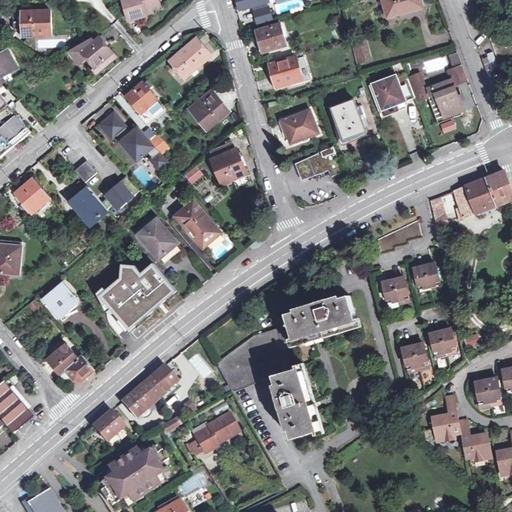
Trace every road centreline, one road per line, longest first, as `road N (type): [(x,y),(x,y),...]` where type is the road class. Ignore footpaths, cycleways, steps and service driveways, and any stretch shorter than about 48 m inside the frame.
road 1 (residential): [(220,5),(187,21),(0,179)]
road 2 (tertiary): [(72,420),(174,332),(293,248)]
road 3 (residential): [(220,5),(293,248)]
road 4 (tertiary): [(293,248),(503,145)]
road 5 (residential): [(351,435),(397,400),(361,274)]
road 6 (residential): [(503,145),(448,0)]
road 7 (residential): [(511,420),(469,413),(458,389),(458,374),(511,347)]
